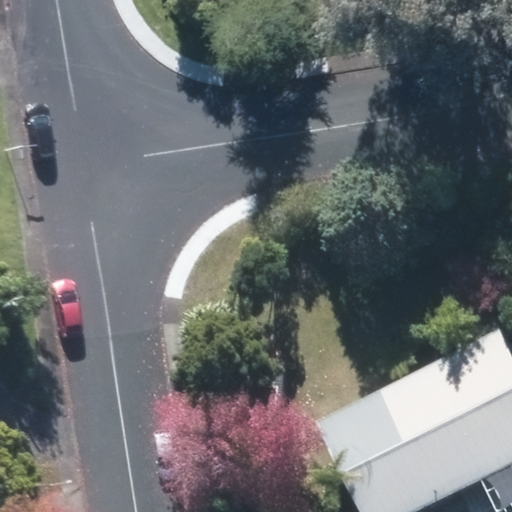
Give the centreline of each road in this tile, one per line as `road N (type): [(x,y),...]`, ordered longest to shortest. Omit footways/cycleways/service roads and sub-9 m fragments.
road 1 (residential): [(91,166),(511,100)]
road 2 (residential): [(146,511),(91,166)]
road 3 (residential): [(91,166),(64,0)]
